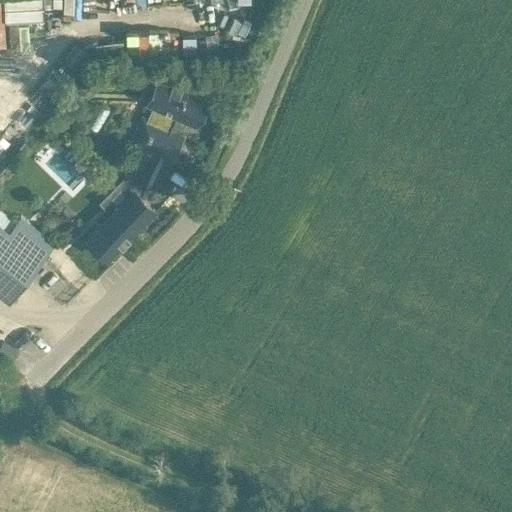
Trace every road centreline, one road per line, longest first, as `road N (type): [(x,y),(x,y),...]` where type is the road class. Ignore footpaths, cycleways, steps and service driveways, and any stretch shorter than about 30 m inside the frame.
road 1 (unclassified): [(39,377),(209,205),(242,149),(305,0)]
road 2 (track): [(259,511),(66,429),(46,409),(39,377),(0,358)]
